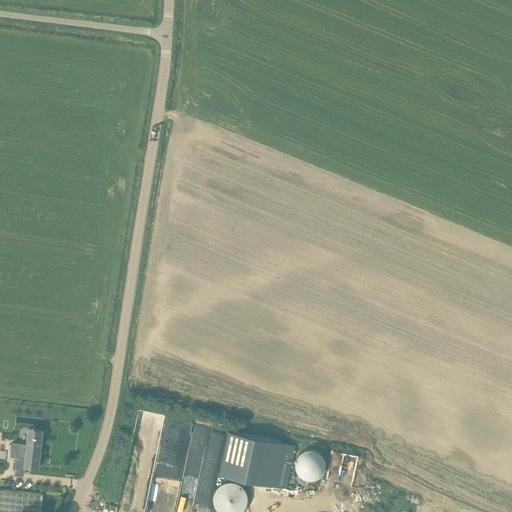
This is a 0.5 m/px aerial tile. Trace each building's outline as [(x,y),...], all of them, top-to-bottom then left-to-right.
[(229,431),(220,474),(285,488),(294,445),(229,431)] [(18,445),(15,473),(21,474),(23,463),(25,463),(25,465),(27,465),(30,466),(38,467),(41,436),(40,436),(36,435),(37,435),(33,434),(33,435),(29,435),(28,438),(27,446),(18,445)] [(295,462),(295,464),(295,465),(295,466),(295,467),(296,468),(296,469),(296,470),(297,471),(297,472),(298,472),(299,473),(299,474),(300,475),(301,476),(302,476),(303,477),(304,477),(305,478),(306,478),(307,478),(308,479),(309,479),(310,479),(311,479),(312,479),(313,478),(314,478),(315,478),(316,478),(317,477),(318,477),(319,476),(320,476),(321,475),(321,474),(322,473),(323,472),(324,471),(324,470),(325,469),(325,468),(325,467),(325,466),(326,465),(326,464),(326,462),(325,461),(325,460),(325,459),(325,458),(324,457),(324,456),(323,455),(322,454),(321,453),(321,452),(320,452),(319,451),(318,450),(317,450),(316,449),(315,449),(314,449),(313,449),(312,448),(311,448),(310,448),(309,448),(308,449),(307,449),(306,449),(305,449),(304,450),(303,450),(302,451),(301,452),(300,452),(299,453),(299,454),(298,455),(297,455),(297,456),(296,457),(296,458),(296,459),(295,460),(295,461),(295,462)] [(247,501),(247,498),(247,496),(246,493),(245,490),(243,487),(241,485),(239,484),(236,482),(233,482),(230,481),(227,482),(224,482),(221,484),(219,485),(217,487),(215,490),(214,493),(213,496),(213,498),(213,501),(214,504),(215,507),(217,510),(219,511),(240,511),(241,511),(243,510),(245,507),(246,504),(247,501)] [(0,511),(18,511),(19,511),(29,511),(40,511),(43,494),(0,489),(0,511)]
